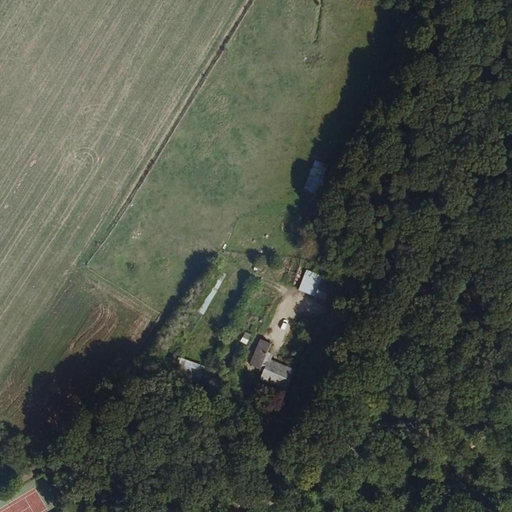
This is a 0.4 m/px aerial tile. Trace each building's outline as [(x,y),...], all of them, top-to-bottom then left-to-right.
[(305,189),(319,194),(329,164),(315,159),(305,189)] [(168,265),(179,251),(166,240),(154,254),(168,265)] [(177,259),(169,271),(176,275),(183,263),(177,259)] [(307,270),(299,290),(326,300),(333,280),(307,270)] [(245,332),(241,341),(246,344),(251,335),(245,332)] [(261,340),(250,364),(260,368),(270,344),(261,340)] [(286,390),(295,370),(272,361),(274,355),(270,353),(264,367),(266,368),(260,380),(286,390)] [(199,384),(205,367),(179,357),(172,374),(199,384)]
